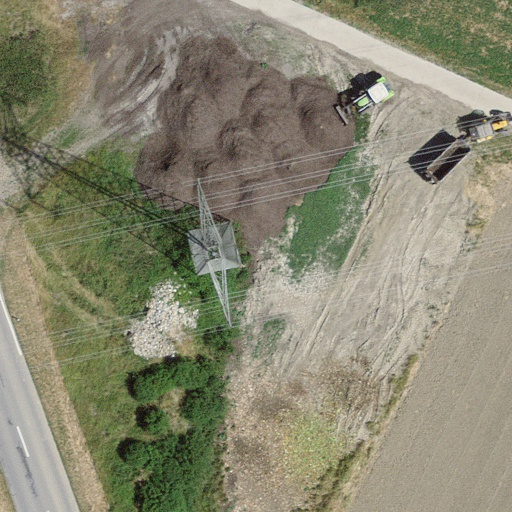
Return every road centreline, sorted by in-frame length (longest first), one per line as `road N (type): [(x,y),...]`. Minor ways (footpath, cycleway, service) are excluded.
road 1 (track): [(262,0),(511,112)]
road 2 (secondary): [(0,398),(39,511)]
